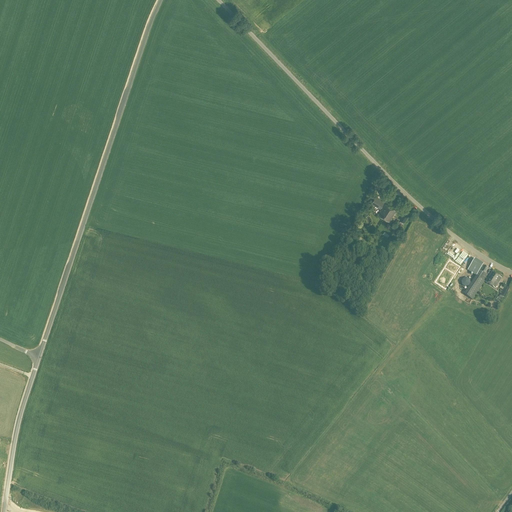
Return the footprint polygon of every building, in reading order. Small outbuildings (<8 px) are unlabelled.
[(380,209),(384,202),(375,197),(371,203),(380,209)] [(389,222),(396,211),(386,204),(378,215),(389,222)] [(404,223),(408,217),(404,214),(400,220),(404,223)] [(481,271),(480,270),(483,265),(475,259),(468,270),(476,276),(464,295),(472,300),(485,281),(483,281),(487,275),(485,274),(488,268),(485,266),(481,271)] [(445,289),(460,267),(449,260),(435,282),(445,289)] [(495,289),(502,279),(492,272),(485,282),(495,289)] [(504,299),(510,288),(505,285),(497,301),(499,303),(502,298),(504,299)]
